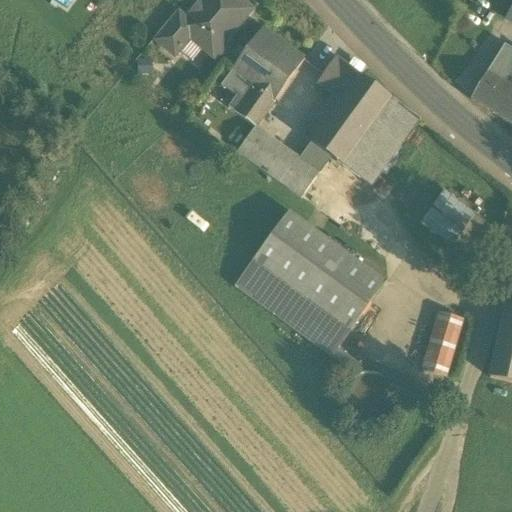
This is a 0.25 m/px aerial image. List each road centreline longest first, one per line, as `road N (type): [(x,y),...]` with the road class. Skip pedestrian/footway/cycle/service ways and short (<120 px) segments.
road 1 (track): [(432,511),(511,244)]
road 2 (tertiary): [(511,162),(461,123),(338,0)]
